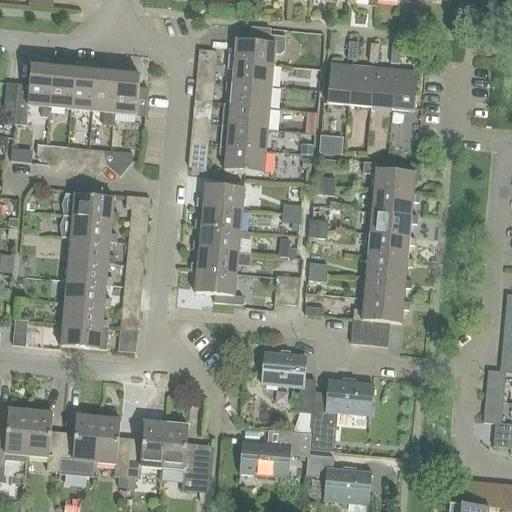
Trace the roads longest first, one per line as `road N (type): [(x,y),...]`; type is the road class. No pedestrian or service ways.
road 1 (residential): [(0,361),(151,374),(181,49),(110,42)]
road 2 (residential): [(511,470),(472,456),(461,432),(465,377),(486,330),(503,141),(511,142)]
